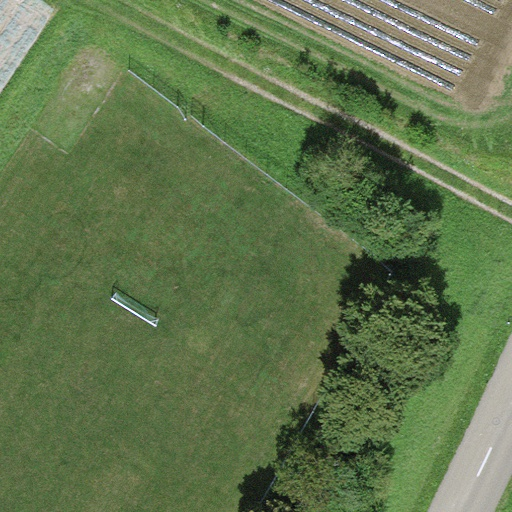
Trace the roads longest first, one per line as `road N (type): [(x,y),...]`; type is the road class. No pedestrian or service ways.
road 1 (track): [(90,0),(511,220)]
road 2 (tertiary): [(511,392),(457,511)]
